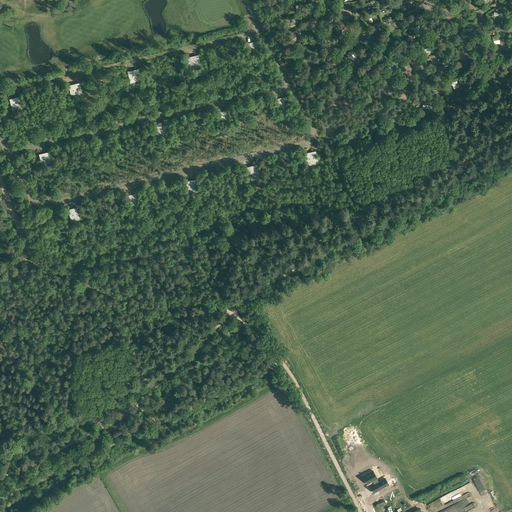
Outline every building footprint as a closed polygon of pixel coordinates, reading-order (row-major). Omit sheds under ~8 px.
[(35,0),(27,0),(30,10),(38,8),(35,0)] [(372,38),(368,44),(371,47),(377,39),(374,36),(372,38)] [(257,41),(246,43),(249,56),(260,53),(257,41)] [(354,47),(346,56),(348,59),(350,57),(356,51),(357,50),(354,47)] [(199,55),(187,57),(190,70),(201,67),(199,55)] [(329,68),(320,74),(322,76),(326,73),(328,72),(330,70),(329,68)] [(139,69),(127,71),(130,84),(141,81),(139,69)] [(80,82),(68,85),(71,98),(83,95),(80,82)] [(21,96),(9,99),(12,111),(24,109),(21,96)] [(290,109),(287,96),(275,99),(278,111),(290,109)] [(231,122),(228,110),(217,112),(220,125),(231,122)] [(171,136),(168,124),(157,127),(160,139),(171,136)] [(112,150),(109,138),(98,140),(101,153),(112,150)] [(53,164),(50,151),(39,154),(42,167),(53,164)] [(304,153),(307,166),(319,163),(316,151),(304,153)] [(245,167),(248,180),(260,177),(257,164),(245,167)] [(186,181),(189,194),(200,191),(197,179),(186,181)] [(127,195),(130,208),(141,205),(138,193),(127,195)] [(71,222),(82,219),(79,206),(68,209),(71,222)] [(374,492),(377,491),(388,484),(384,478),(378,482),(377,479),(372,470),(362,476),(367,484),(372,481),(373,484),(370,486),(374,492)] [(450,492),(453,499),(480,486),(476,479),(450,492)]
